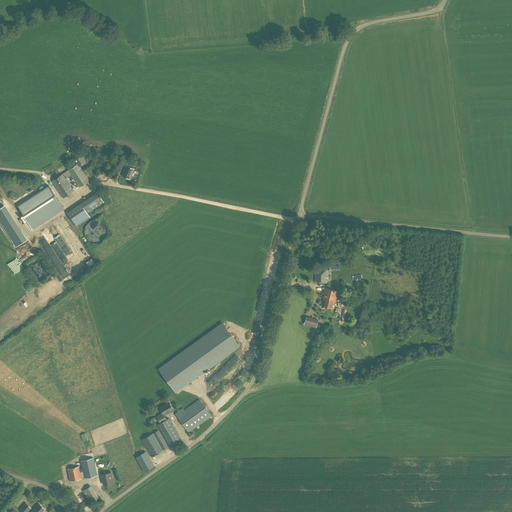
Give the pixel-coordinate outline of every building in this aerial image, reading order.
[(90,181),(79,166),(86,161),(81,154),(74,159),(77,164),(68,170),(63,174),(51,181),(63,198),(74,191),(66,178),(71,175),(79,187),(90,181)] [(130,179),(134,169),(126,166),(122,176),(130,179)] [(33,230),(64,209),(49,185),(32,196),(17,206),(33,230)] [(76,226),(90,217),(87,213),(80,203),(66,212),(76,226)] [(315,282),(327,281),(327,269),(314,270),(315,282)] [(334,301),(335,302),(338,291),(326,288),(323,298),(325,299),(323,306),(332,308),(334,301)] [(316,327),(318,320),(307,317),(305,324),(316,327)] [(239,346),(223,324),(160,369),(176,392),(239,346)] [(211,416),(199,399),(184,410),(183,408),(175,413),(176,415),(188,433),(211,416)] [(167,419),(165,415),(173,410),(169,402),(159,407),(162,412),(156,416),(160,423),(157,425),(169,446),(182,440),(169,418),(167,419)] [(151,457),(168,447),(159,430),(142,439),(151,457)] [(83,441),(89,440),(86,433),(81,435),(83,441)] [(144,472),(154,466),(146,452),(136,457),(144,472)] [(98,475),(94,457),(80,461),(82,468),(79,469),(79,466),(68,469),(70,481),(98,475)] [(104,485),(109,484),(114,482),(111,472),(101,475),(104,485)] [(91,503),(99,498),(91,485),(83,491),(91,503)] [(20,511),(27,511),(31,508),(26,503),(18,510),(20,511)]
